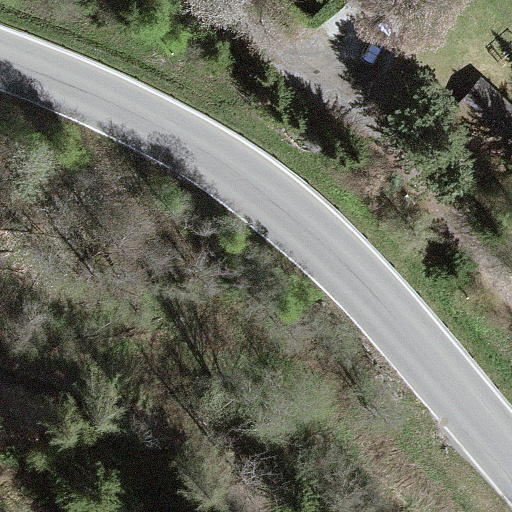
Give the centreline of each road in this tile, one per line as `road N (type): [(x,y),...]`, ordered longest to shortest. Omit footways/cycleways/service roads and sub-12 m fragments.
road 1 (tertiary): [(511,459),(362,281),(276,200),(155,120),(0,55)]
road 2 (track): [(157,0),(419,182),(511,281)]
